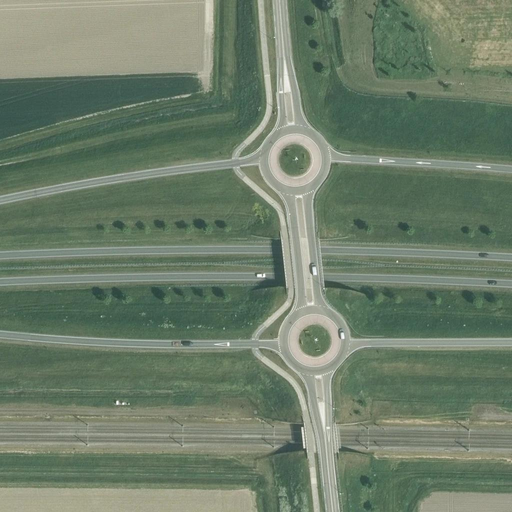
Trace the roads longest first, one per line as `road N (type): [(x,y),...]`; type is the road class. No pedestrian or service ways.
road 1 (trunk): [(0,282),(222,276),(511,284)]
road 2 (trunk): [(511,258),(272,250),(0,255)]
road 3 (trunk): [(0,333),(282,344)]
road 4 (trunk): [(263,157),(0,200)]
road 5 (track): [(0,411),(238,413)]
road 6 (trunk): [(511,167),(325,154)]
road 7 (trunk): [(344,346),(511,340)]
road 8 (secondary): [(284,190),(299,313)]
road 9 (secondary): [(318,310),(305,189)]
